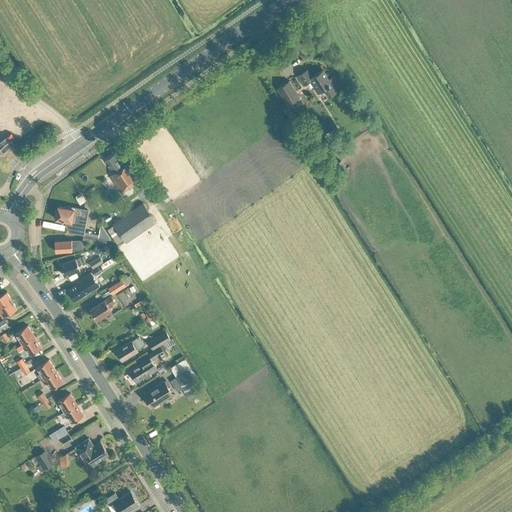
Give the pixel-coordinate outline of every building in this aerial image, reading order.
[(328,95),(341,88),(333,76),(328,78),(322,69),(311,76),(307,68),(297,75),(303,84),(307,82),(310,87),(313,86),(317,92),(324,88),(328,95)] [(288,104),(299,97),(289,80),(277,87),(288,104)] [(134,155),(127,144),(115,152),(123,162),(134,155)] [(123,192),(142,178),(130,161),(124,165),(115,153),(105,159),(115,172),(111,175),(123,192)] [(340,160),(328,168),(336,178),(347,170),(340,160)] [(143,202),(106,227),(117,243),(124,238),(126,242),(156,221),(143,202)] [(83,233),(87,209),(68,206),(68,207),(58,205),(57,209),(57,211),(55,210),(54,216),(55,216),(55,218),(65,220),(65,221),(70,222),(68,231),(83,233)] [(83,233),(82,239),(83,239),(83,240),(90,241),(106,245),(107,237),(101,236),(85,234),(83,233)] [(82,239),(54,240),(55,250),(83,249),(83,240),(83,239),(82,239)] [(76,257),(88,253),(86,249),(75,253),(76,257)] [(106,269),(130,256),(125,249),(114,254),(112,251),(101,257),(103,260),(112,255),(114,258),(104,264),(106,269)] [(78,265),(85,262),(83,255),(76,258),(75,257),(60,263),(64,275),(80,269),(78,265)] [(90,261),(89,261),(93,268),(100,263),(103,261),(99,255),(95,258),(90,261)] [(93,268),(91,269),(95,276),(104,270),(100,264),(100,263),(93,268)] [(98,285),(89,272),(82,277),(83,279),(68,289),(75,299),(82,295),(84,295),(86,293),(86,292),(98,285)] [(112,294),(129,283),(127,281),(129,280),(127,276),(108,287),(112,294)] [(0,305),(12,299),(7,291),(0,294),(0,305)] [(108,305),(114,301),(111,295),(90,308),(97,319),(111,310),(108,305)] [(12,299),(0,305),(0,311),(3,315),(17,307),(12,299)] [(152,323),(158,319),(155,314),(153,315),(146,302),(142,304),(146,311),(146,312),(152,323)] [(0,330),(9,325),(4,318),(0,320),(0,330)] [(15,332),(22,343),(34,335),(27,324),(15,332)] [(4,341),(10,338),(6,331),(0,334),(4,341)] [(153,349),(170,338),(166,331),(149,341),(153,349)] [(41,346),(34,335),(22,343),(29,354),(41,346)] [(139,335),(131,340),(116,349),(122,359),(137,350),(136,348),(144,343),(139,335)] [(143,362),(129,370),(136,382),(145,376),(144,374),(149,372),(150,373),(157,369),(151,359),(157,355),(159,358),(165,355),(160,346),(140,358),(143,362)] [(17,361),(21,367),(26,364),(22,357),(17,361)] [(36,366),(43,377),(55,369),(49,358),(36,366)] [(30,371),(26,364),(21,367),(25,374),(30,371)] [(62,380),(55,369),(43,377),(50,388),(62,380)] [(189,369),(171,380),(178,391),(183,388),(183,387),(187,395),(200,387),(189,369)] [(159,401),(171,393),(164,380),(143,393),(152,406),(160,402),(159,401)] [(42,401),(47,398),(43,391),(38,395),(42,401)] [(57,400),(64,411),(77,403),(70,392),(57,400)] [(47,398),(42,401),(46,408),(51,404),(47,398)] [(77,403),(64,411),(60,413),(62,417),(67,415),(71,422),(83,414),(77,403)] [(67,432),(63,426),(49,434),(53,441),(67,432)] [(89,437),(75,446),(83,459),(88,466),(92,464),(109,454),(101,441),(94,445),(89,437)] [(35,455),(40,463),(36,465),(40,471),(54,463),(46,449),(35,455)] [(68,465),(67,452),(60,457),(60,465),(68,465)] [(119,498),(115,492),(103,499),(107,506),(113,502),(119,511),(125,511),(139,504),(130,490),(119,498)]
